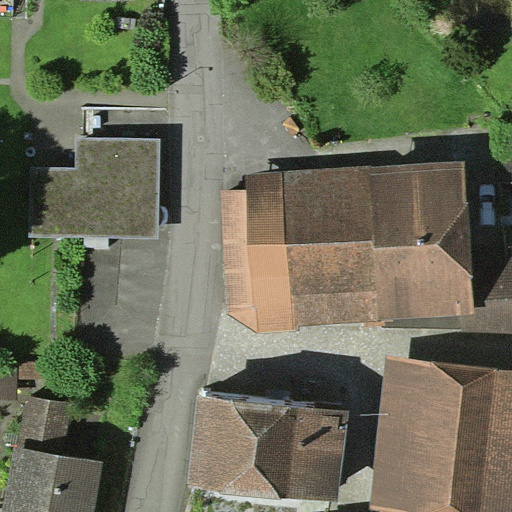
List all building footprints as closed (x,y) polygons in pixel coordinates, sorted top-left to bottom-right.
[(497,167),(496,179),(511,180),(511,123),(496,121),(494,167),(497,167)] [(30,168),(29,237),(158,238),(159,138),(76,138),(76,168),(30,168)] [(225,187),(231,312),(259,331),(299,329),(300,324),(461,313),(476,312),(473,257),(465,159),(249,173),(249,186),(225,187)] [(511,254),(473,257),(476,312),(461,313),(462,331),(511,332),(511,254)] [(511,511),(511,366),(387,353),(372,507),(408,511),(511,511)] [(0,364),(0,398),(18,399),(17,365),(0,364)] [(199,392),(190,482),(222,488),(222,490),(338,499),(350,409),(199,392)] [(18,445),(64,454),(73,402),(28,395),(18,445)] [(15,444),(2,511),(93,511),(104,461),(64,454),(18,445),(15,444)]
